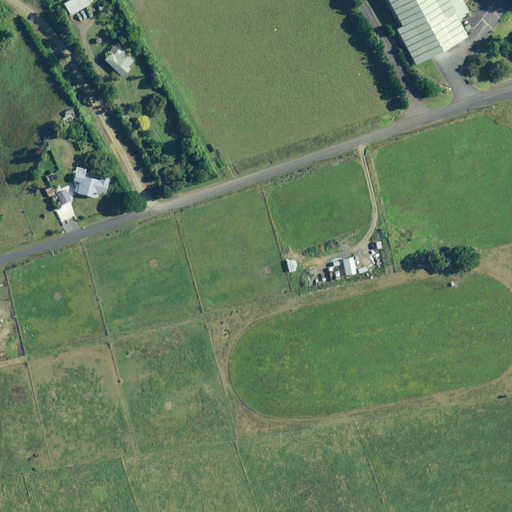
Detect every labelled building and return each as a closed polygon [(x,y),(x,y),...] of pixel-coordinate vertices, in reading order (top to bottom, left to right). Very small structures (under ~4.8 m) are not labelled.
[(89,4),(86,0),(68,0),(62,4),(69,15),(89,4)] [(385,0),(416,57),(466,31),(449,0),(385,0)] [(132,61),(118,49),(112,55),(110,53),(103,60),(121,77),(129,68),(127,66),(132,61)] [(104,193),(109,177),(75,168),(72,180),(74,181),(73,185),(76,186),(74,192),(94,198),(96,191),(104,193)] [(51,185),(44,189),(49,198),(56,194),(51,185)] [(43,190),(38,192),(42,201),(47,199),(43,190)] [(70,200),(64,190),(56,194),(62,205),(70,200)] [(352,257),(341,260),(345,275),(356,273),(352,257)]
